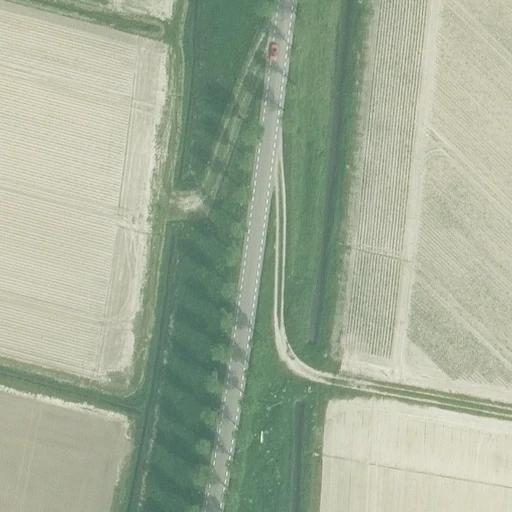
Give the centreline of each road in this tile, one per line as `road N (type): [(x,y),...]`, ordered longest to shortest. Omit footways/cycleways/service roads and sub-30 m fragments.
road 1 (tertiary): [(212,511),(285,0)]
road 2 (track): [(268,141),(288,359),(324,382),(511,415)]
